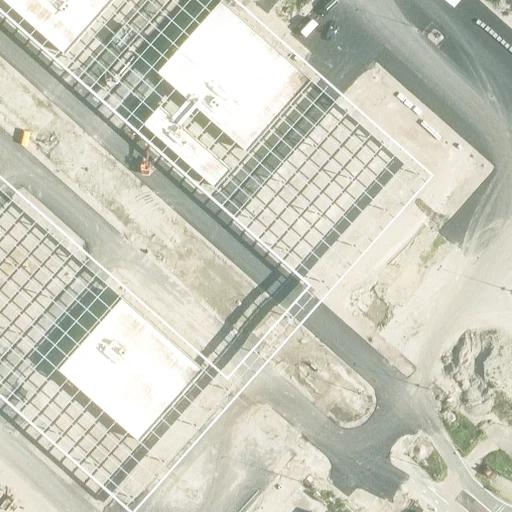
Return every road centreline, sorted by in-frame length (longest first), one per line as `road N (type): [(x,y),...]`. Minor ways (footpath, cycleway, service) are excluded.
road 1 (unknown): [(228,296),(285,292),(365,367),(489,213)]
road 2 (unknown): [(304,511),(99,330),(76,330),(57,351)]
road 3 (unknown): [(323,0),(511,169)]
road 4 (unknown): [(57,351),(241,511)]
road 5 (unknown): [(228,296),(94,170)]
road 6 (unknown): [(469,303),(432,353),(511,434)]
road 7 (unknown): [(14,400),(137,511)]
road 8 (unknown): [(35,0),(151,104)]
road 9 (unknown): [(0,49),(112,149)]
road 10 (unknown): [(140,0),(196,50),(235,4)]
